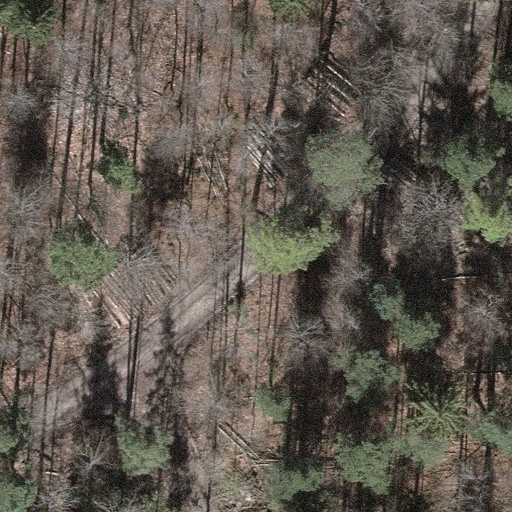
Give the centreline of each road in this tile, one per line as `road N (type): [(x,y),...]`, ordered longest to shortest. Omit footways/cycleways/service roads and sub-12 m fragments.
road 1 (track): [(0,436),(204,303),(345,169),(457,41),(481,0)]
road 2 (track): [(204,303),(253,511)]
